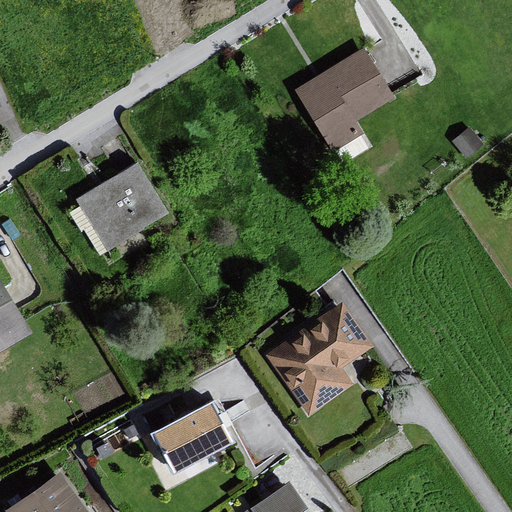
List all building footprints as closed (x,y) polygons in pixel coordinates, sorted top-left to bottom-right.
[(364,52),(295,93),(334,154),(365,135),(359,122),(396,101),(364,52)] [(140,165),(79,203),(110,254),(172,216),(140,165)] [(0,357),(34,336),(0,282),(0,357)] [(339,301),(262,352),(307,413),(352,383),(339,366),(371,345),(339,301)] [(213,400),(154,430),(178,477),(232,450),(228,441),(233,439),(213,400)] [(86,511),(58,475),(7,511),(86,511)] [(308,511),(289,483),(247,511),(308,511)]
